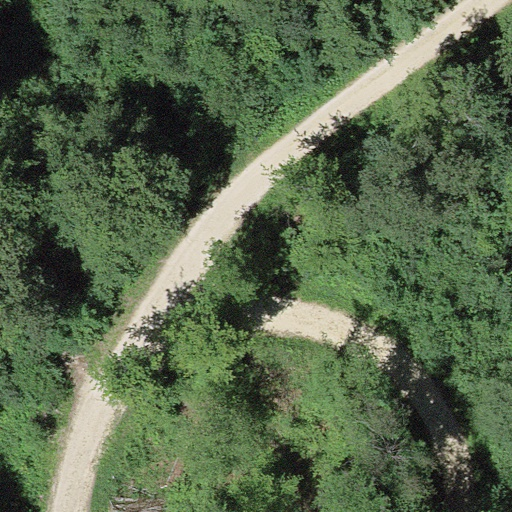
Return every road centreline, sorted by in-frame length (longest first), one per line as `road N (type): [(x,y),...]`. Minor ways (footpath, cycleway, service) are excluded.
road 1 (track): [(481,0),(286,139),(115,368),(65,475),(65,511)]
road 2 (track): [(462,511),(464,483),(447,430),(369,332),(303,306),(174,299)]
